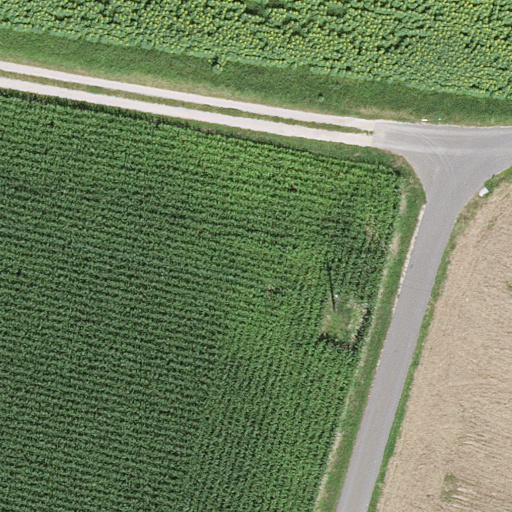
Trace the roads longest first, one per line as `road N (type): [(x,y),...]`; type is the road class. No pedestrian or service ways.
road 1 (track): [(443,155),(0,75)]
road 2 (track): [(511,150),(443,155),(344,511)]
